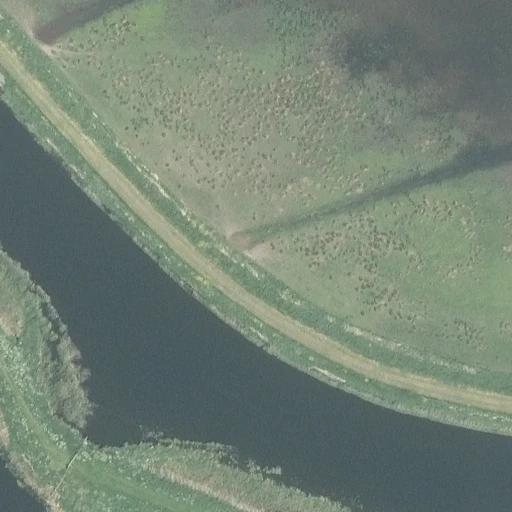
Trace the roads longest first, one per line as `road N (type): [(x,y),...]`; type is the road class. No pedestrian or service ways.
road 1 (track): [(511,395),(276,308),(0,18)]
road 2 (track): [(0,368),(48,447),(67,462),(183,511)]
